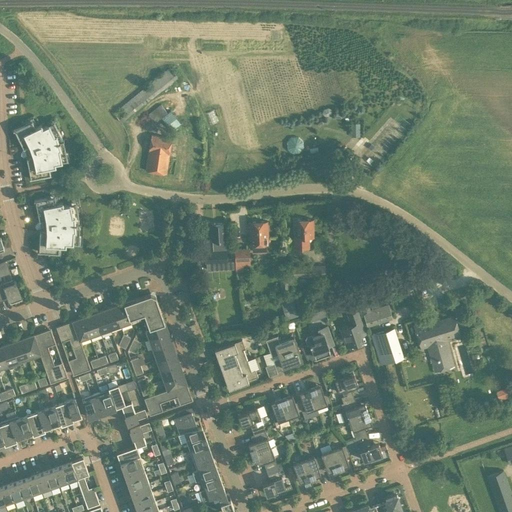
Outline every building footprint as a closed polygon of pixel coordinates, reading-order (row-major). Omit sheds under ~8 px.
[(172,80),(164,71),(154,79),(150,82),(158,92),(172,80)] [(167,112),(160,104),(148,114),(154,122),(167,112)] [(327,107),(323,109),(322,112),(323,115),(326,116),(331,114),(332,111),(331,108),(327,107)] [(34,127),(31,120),(13,129),(22,148),(22,149),(24,152),(25,157),(27,169),(28,173),(29,178),(49,174),(48,166),(53,165),(53,162),(66,160),(62,140),(52,121),(41,127),(39,124),(38,125),(34,127)] [(151,135),(151,136),(149,152),(146,170),(166,173),(172,138),(153,135),(151,135)] [(303,151),(302,137),(286,137),(287,151),(303,151)] [(330,142),(325,148),(330,153),(336,146),(330,142)] [(64,242),(77,243),(78,222),(74,202),(61,205),(61,202),(55,203),(53,195),(33,199),(34,204),(35,207),(36,215),(38,223),(39,225),(38,229),(38,235),(37,251),(49,251),(57,252),(57,244),(62,245),(63,245),(64,242)] [(308,237),(313,237),(312,219),(294,219),(294,237),(293,237),(294,246),(294,248),(308,248),(308,237)] [(268,244),(267,220),(248,221),(250,245),(257,244),(258,253),(266,253),(266,244),(268,244)] [(223,223),(211,223),(212,240),(212,241),(213,250),(204,250),(204,262),(227,261),(226,249),(225,249),(225,240),(225,231),(224,231),(223,223)] [(249,255),(249,248),(234,249),(235,271),(243,271),(243,264),(250,264),(249,255)] [(4,281),(0,282),(0,290),(2,296),(7,294),(10,301),(21,297),(15,280),(13,281),(8,269),(5,260),(0,262),(0,272),(1,272),(4,281)] [(293,276),(313,275),(313,265),(293,266),(293,276)] [(291,272),(280,273),(280,289),(291,288),(291,277),(291,272)] [(338,282),(332,284),(335,293),(341,291),(338,282)] [(145,328),(164,322),(156,299),(154,291),(146,294),(124,302),(129,318),(144,313),(149,327),(145,328)] [(391,315),(387,304),(370,309),(366,298),(359,300),(367,325),(381,320),(381,318),(391,315)] [(357,307),(354,300),(346,303),(349,310),(357,307)] [(131,321),(129,318),(124,302),(113,306),(120,325),(131,321)] [(120,325),(113,306),(103,309),(110,328),(120,325)] [(284,312),(286,320),(293,318),(298,316),(295,308),(284,312)] [(110,328),(103,309),(93,313),(100,332),(110,328)] [(319,318),(325,316),(323,309),(317,312),(319,318)] [(361,341),(359,335),(365,333),(357,311),(348,314),(351,324),(340,328),(346,347),(361,341)] [(100,332),(93,313),(83,317),(90,335),(100,332)] [(439,320),(439,318),(413,326),(417,340),(420,349),(428,347),(435,371),(453,366),(445,341),(449,340),(448,338),(460,334),(454,315),(439,320)] [(90,335),(83,317),(73,320),(80,339),(90,335)] [(90,368),(80,339),(73,320),(58,326),(56,326),(61,341),(69,338),(75,356),(68,359),(73,374),(90,368)] [(164,322),(145,328),(149,339),(168,332),(164,322)] [(330,352),(326,342),(332,340),(327,326),(318,329),(319,333),(314,335),(311,334),(306,335),(305,338),(307,344),(310,345),(311,345),(315,357),(330,352)] [(381,363),(402,356),(393,327),(372,334),(381,363)] [(55,343),(50,328),(48,329),(33,334),(39,353),(40,353),(50,382),(67,376),(62,361),(54,364),(47,346),(55,343)] [(168,332),(149,339),(153,349),(172,342),(168,332)] [(264,333),(258,336),(260,343),(266,341),(265,340),(266,339),(264,333)] [(39,353),(33,334),(22,338),(29,357),(39,353)] [(130,337),(123,334),(121,339),(128,342),(130,337)] [(266,339),(265,340),(266,341),(271,356),(278,354),(283,369),(293,365),(293,364),(302,360),(294,337),(279,342),(277,335),(266,339)] [(12,342),(18,361),(29,357),(22,338),(12,342)] [(140,341),(133,338),(130,344),(137,347),(140,341)] [(118,345),(125,348),(128,342),(121,339),(118,345)] [(215,349),(222,368),(247,360),(244,349),(246,348),(243,339),(215,349)] [(18,361),(12,342),(1,345),(8,364),(9,368),(14,367),(13,366),(19,364),(18,361)] [(156,359),(175,352),(172,342),(153,349),(156,359)] [(128,349),(135,353),(137,347),(130,344),(128,349)] [(118,358),(115,351),(108,354),(110,361),(118,358)] [(160,369),(179,363),(175,352),(156,359),(160,369)] [(108,362),(105,355),(97,357),(100,365),(108,362)] [(90,360),(92,367),(100,365),(97,357),(90,360)] [(137,357),(130,359),(133,367),(140,364),(137,357)] [(251,371),(247,360),(222,368),(228,388),(248,382),(248,380),(257,376),(255,369),(251,371)] [(163,379),(182,373),(179,363),(160,369),(163,379)] [(265,366),(267,371),(275,368),(274,363),(265,366)] [(136,374),(143,372),(140,364),(133,367),(136,374)] [(340,403),(341,404),(354,399),(350,386),(357,383),(352,369),(353,369),(352,369),(342,372),(342,373),(343,373),(344,376),(332,380),(336,391),(344,388),(346,394),(341,396),(343,402),(340,403)] [(163,379),(167,390),(186,383),(182,373),(163,379)] [(37,379),(40,386),(47,383),(45,376),(37,379)] [(145,377),(137,380),(140,387),(147,385),(145,377)] [(36,387),(34,380),(26,383),(29,390),(36,387)] [(133,380),(126,382),(129,389),(135,386),(133,380)] [(19,385),(21,393),(29,390),(26,383),(19,385)] [(109,388),(108,389),(106,383),(99,386),(101,391),(100,391),(106,410),(115,407),(109,389),(109,388)] [(160,402),(176,396),(179,404),(192,399),(190,395),(186,383),(167,390),(144,398),(150,414),(162,410),(160,402)] [(109,389),(115,407),(121,405),(125,404),(125,403),(118,384),(108,387),(109,388),(109,389)] [(320,384),(309,388),(316,407),(330,402),(326,391),(323,392),(320,384)] [(147,385),(140,387),(143,395),(150,392),(147,385)] [(15,395),(13,387),(5,390),(7,397),(15,395)] [(510,396),(508,387),(495,391),(498,399),(510,396)] [(316,407),(309,388),(299,392),(302,399),(298,401),(301,410),(304,418),(318,413),(316,407)] [(106,410),(100,391),(91,395),(97,414),(106,410)] [(292,394),(281,398),(288,417),(299,413),(298,411),(301,410),(298,401),(295,402),(292,394)] [(88,417),(97,414),(91,395),(81,398),(87,415),(88,417)] [(74,397),(60,402),(67,423),(82,417),(74,397)] [(278,421),(288,417),(281,398),(271,402),(273,409),(270,411),(273,420),(277,419),(278,421)] [(356,405),(354,399),(341,404),(343,410),(340,410),(344,421),(349,420),(368,413),(364,402),(356,405)] [(8,405),(7,401),(0,403),(0,410),(6,408),(8,405)] [(135,411),(131,401),(125,403),(125,404),(121,405),(127,422),(147,415),(144,408),(135,411)] [(67,423),(60,402),(46,407),(53,428),(67,423)] [(53,428),(46,407),(32,412),(39,433),(53,428)] [(187,407),(177,411),(178,416),(174,417),(179,433),(183,431),(183,432),(201,425),(199,418),(194,420),(191,411),(189,412),(187,407)] [(249,422),(253,434),(265,430),(263,424),(261,417),(260,417),(256,407),(237,414),(241,424),(249,422)] [(17,415),(25,438),(39,433),(32,412),(18,417),(17,415)] [(368,413),(349,420),(355,437),(366,433),(364,426),(371,423),(368,413)] [(25,438),(17,415),(2,420),(10,443),(25,438)] [(0,446),(10,443),(2,420),(0,420),(0,446)] [(135,445),(137,446),(146,443),(142,432),(151,429),(148,421),(129,428),(135,445)] [(201,425),(183,432),(186,441),(205,435),(201,425)] [(251,435),(253,441),(248,443),(252,454),(271,447),(265,430),(253,434),(251,435)] [(370,444),(366,433),(355,437),(363,459),(382,453),(378,442),(370,444)] [(190,451),(208,444),(205,435),(186,441),(190,451)] [(208,444),(190,451),(193,460),(212,454),(208,444)] [(345,444),(331,449),(338,468),(348,464),(346,457),(349,456),(345,444)] [(116,452),(120,462),(139,455),(140,455),(137,446),(135,445),(116,452)] [(265,469),(277,464),(271,447),(252,454),(254,461),(255,464),(263,461),(265,469)] [(327,472),(338,468),(331,449),(321,453),(321,455),(317,456),(321,466),(325,464),(327,472)] [(212,454),(193,460),(197,470),(192,471),(192,472),(215,464),(212,454)] [(139,455),(120,462),(123,471),(142,464),(139,455)] [(313,455),(303,459),(309,478),(320,474),(318,467),(321,466),(317,456),(314,457),(313,455)] [(83,456),(71,460),(77,480),(87,507),(99,503),(93,486),(88,488),(84,475),(89,473),(83,456)] [(161,457),(156,459),(159,468),(164,466),(161,457)] [(299,482),(309,478),(303,459),(292,463),(293,465),(289,466),(293,476),(296,474),(299,482)] [(77,480),(71,460),(62,464),(68,483),(77,480)] [(68,483),(62,464),(53,467),(59,486),(68,483)] [(142,464),(123,471),(126,480),(145,473),(142,464)] [(200,480),(218,473),(215,464),(192,472),(195,481),(200,479),(200,480)] [(279,470),(277,464),(265,469),(269,480),(262,483),(266,494),(285,487),(281,476),(280,476),(278,470),(279,470)] [(59,486),(53,467),(44,470),(50,489),(59,486)] [(511,511),(511,495),(503,469),(486,475),(499,511),(511,511)] [(50,489),(44,470),(35,473),(41,492),(50,489)] [(26,476),(32,495),(41,492),(35,473),(26,476)] [(145,473),(126,480),(129,489),(148,482),(145,473)] [(203,489),(222,483),(218,473),(200,480),(203,489)] [(16,480),(23,499),(32,495),(26,476),(16,480)] [(7,483),(14,502),(23,499),(16,480),(7,483)] [(148,482),(129,489),(133,498),(152,491),(148,482)] [(14,502),(7,483),(0,485),(0,490),(5,505),(14,502)] [(225,492),(222,483),(203,489),(199,491),(202,500),(218,495),(217,495),(225,492)] [(152,491),(133,498),(136,507),(155,500),(152,491)] [(233,507),(228,491),(225,492),(217,495),(218,495),(222,508),(216,510),(222,508),(223,511),(230,511),(229,508),(233,507)] [(386,501),(374,505),(376,511),(399,511),(398,507),(401,506),(396,494),(385,498),(386,501)] [(155,500),(136,507),(137,511),(150,511),(158,509),(155,500)]
